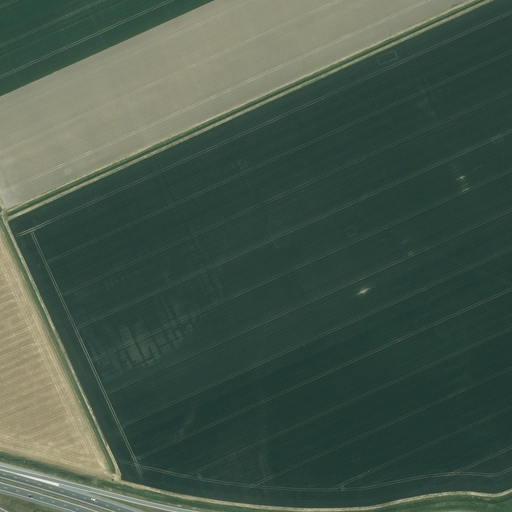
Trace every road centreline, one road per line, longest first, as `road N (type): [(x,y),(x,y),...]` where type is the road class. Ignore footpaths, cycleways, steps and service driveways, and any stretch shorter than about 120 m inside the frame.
road 1 (motorway): [(188,511),(0,467)]
road 2 (motorway): [(127,511),(0,473)]
